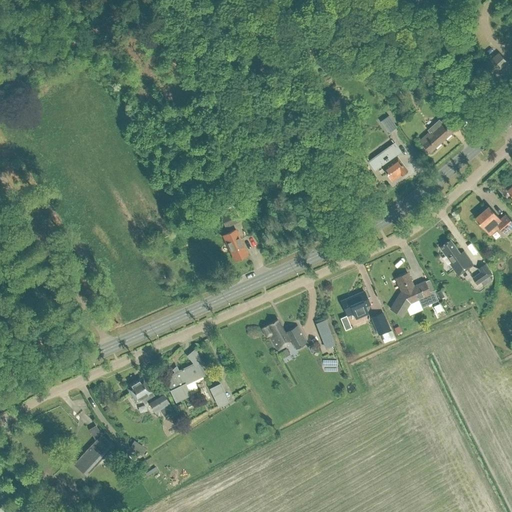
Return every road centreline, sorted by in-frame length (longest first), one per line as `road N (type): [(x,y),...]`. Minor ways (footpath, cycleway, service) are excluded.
road 1 (residential): [(511,143),(396,239),(0,419)]
road 2 (primary): [(0,394),(360,233),(501,125)]
road 3 (track): [(371,226),(235,0)]
